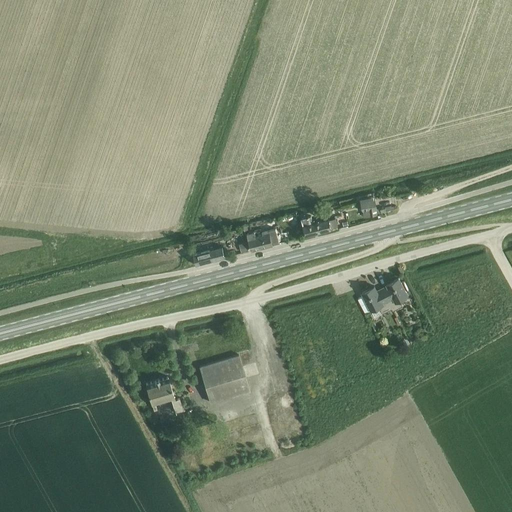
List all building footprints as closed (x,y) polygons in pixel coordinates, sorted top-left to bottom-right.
[(375,200),(360,202),(362,211),(370,210),(371,216),(377,215),(376,208),(377,208),(375,200)] [(315,217),(324,215),(322,209),(313,212),(315,217)] [(348,219),(356,218),(355,209),(347,210),(348,219)] [(301,218),(304,227),(306,236),(331,230),(329,220),(313,224),(311,216),(301,218)] [(279,243),(277,234),(276,231),(269,233),(269,231),(262,233),(263,236),(255,238),(254,232),(247,234),(251,251),(279,243)] [(225,257),(222,248),(193,255),(196,265),(225,257)] [(408,296),(403,287),(399,278),(387,284),(387,286),(382,288),(394,310),(403,306),(400,300),(408,296)] [(393,311),(394,310),(382,288),(377,291),(374,286),(370,288),(362,292),(367,301),(371,310),(379,306),(383,313),(392,309),(393,311)] [(200,367),(210,403),(250,391),(239,355),(200,367)] [(175,411),(183,409),(179,399),(175,400),(168,377),(146,383),(154,410),(157,409),(155,403),(171,398),(175,411)]
